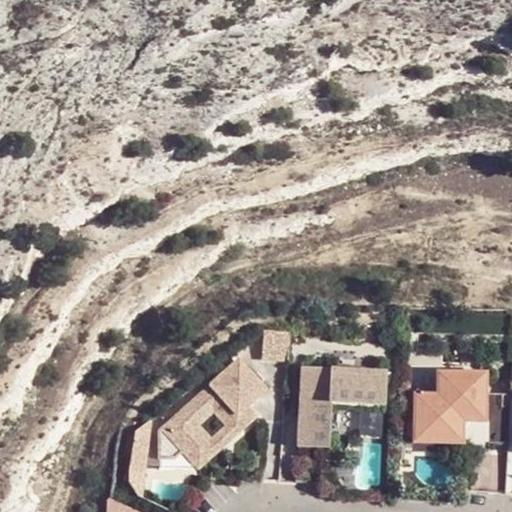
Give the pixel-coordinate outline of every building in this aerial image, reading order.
[(265,393),(238,364),(159,435),(159,462),(174,462),(182,454),(191,464),(211,445),(197,429),(213,414),(235,439),(256,420),(247,410),(265,393)] [(383,410),(385,377),(303,372),(297,450),(327,452),(330,407),(383,410)] [(459,438),(460,426),(483,426),(484,379),(437,378),(437,401),(414,400),(414,428),(428,433),(445,437),(459,438)] [(148,424),(134,435),(128,487),(137,500),(139,501),(148,424)] [(428,433),(414,428),(414,447),(459,448),(459,438),(445,437),(428,433)] [(143,511),(110,499),(104,511),(143,511)]
